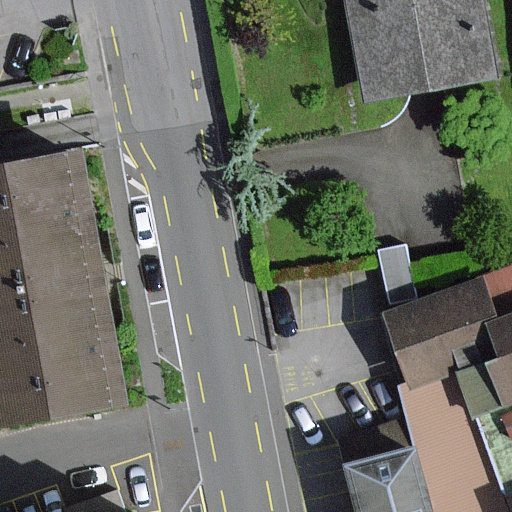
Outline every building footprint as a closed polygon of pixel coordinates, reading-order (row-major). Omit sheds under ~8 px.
[(476,0),(353,0),(370,94),(489,74),(476,0)] [(78,157),(0,170),(0,423),(122,402),(109,330),(92,238),(78,157)] [(495,322),(511,315),(511,270),(480,282),(495,322)] [(492,356),(505,351),(495,322),(480,282),(385,313),(417,384),(459,368),(492,356)] [(506,395),(511,392),(511,315),(495,322),(505,351),(492,356),(506,395)] [(506,395),(492,356),(459,368),(417,384),(404,387),(414,449),(426,511),(511,511),(511,500),(505,503),(475,413),(506,395)] [(426,511),(414,449),(352,468),(360,511),(426,511)]
